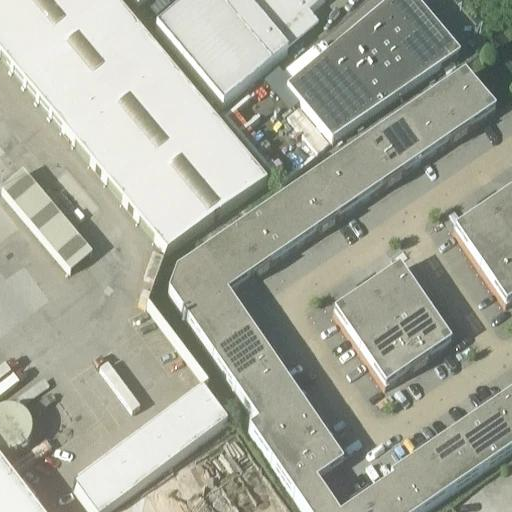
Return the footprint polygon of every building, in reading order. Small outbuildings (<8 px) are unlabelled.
[(105,0),(0,0),(0,64),(162,258),(263,188),(105,0)] [(128,0),(138,11),(151,0),(128,0)] [(189,0),(153,30),(219,110),(268,69),(284,55),(274,43),(325,0),(189,0)] [(458,60),(406,0),(398,0),(286,94),(331,148),(458,60)] [(224,299),(493,116),(462,79),(173,276),(165,297),(254,428),(246,434),(299,511),(426,511),(511,453),(511,395),(386,482),(389,485),(348,511),(330,511),(313,487),(340,468),(224,299)] [(511,196),(454,236),(504,310),(505,311),(511,305),(511,196)] [(144,281),(152,284),(161,260),(152,257),(144,281)] [(382,394),(448,348),(396,272),(330,318),(382,394)] [(113,511),(224,429),(199,396),(68,493),(82,511),(113,511)] [(27,511),(0,476),(0,511),(27,511)]
